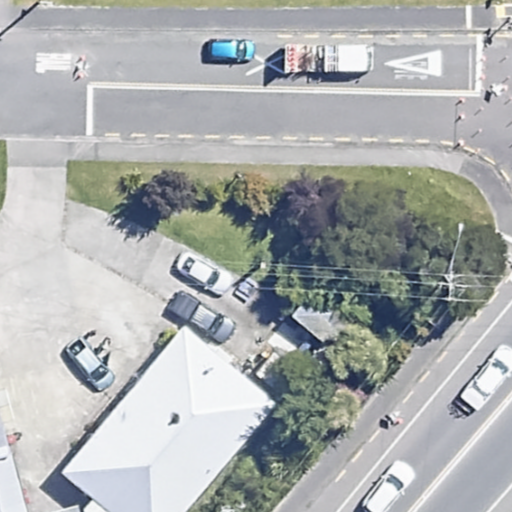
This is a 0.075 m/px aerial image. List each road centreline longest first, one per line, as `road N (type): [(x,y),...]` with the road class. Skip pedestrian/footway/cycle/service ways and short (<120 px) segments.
road 1 (residential): [(511,98),(0,81)]
road 2 (trunk): [(511,396),(411,511)]
